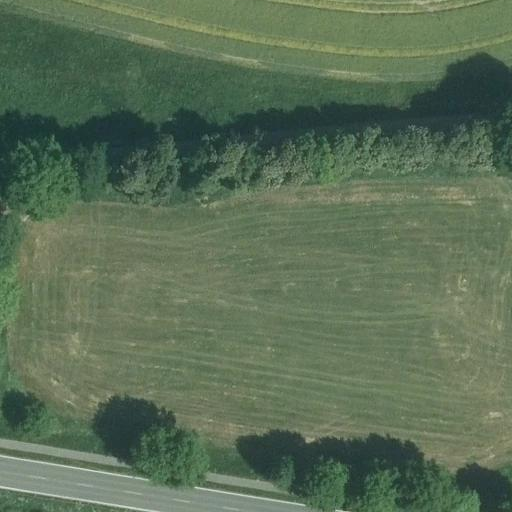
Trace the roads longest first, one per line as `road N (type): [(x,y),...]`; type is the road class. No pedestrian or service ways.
road 1 (unclassified): [(511,118),(0,167)]
road 2 (secondary): [(244,511),(0,472)]
